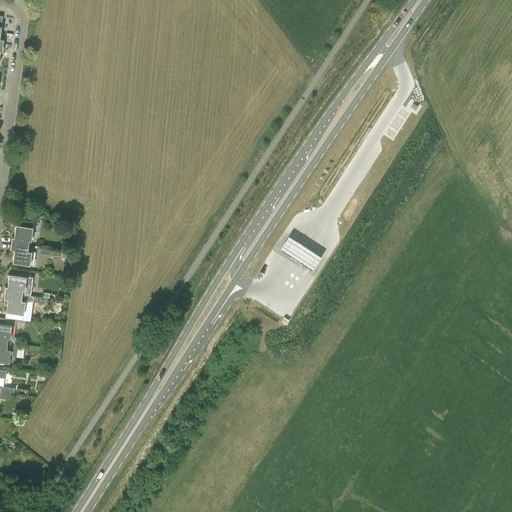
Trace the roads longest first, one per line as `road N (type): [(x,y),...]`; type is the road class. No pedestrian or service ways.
road 1 (primary): [(385,49),(366,63),(270,198),(149,405)]
road 2 (primary): [(149,405),(385,49)]
road 3 (residential): [(0,186),(21,18),(19,8),(0,1)]
road 4 (primary): [(149,405),(80,511)]
